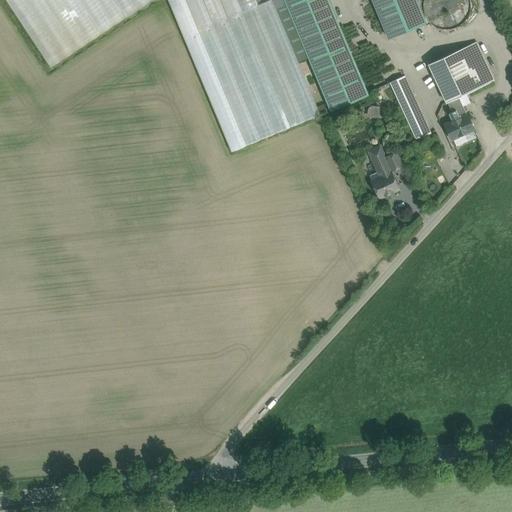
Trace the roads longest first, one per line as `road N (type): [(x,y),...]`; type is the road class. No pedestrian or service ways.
road 1 (unclassified): [(201,480),(511,136)]
road 2 (secondary): [(511,447),(201,480)]
road 3 (secondary): [(201,480),(0,501)]
